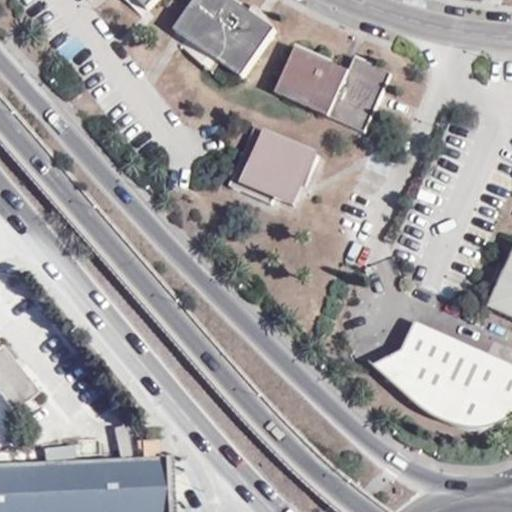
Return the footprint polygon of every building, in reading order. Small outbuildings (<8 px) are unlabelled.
[(128,0),(132,3),(143,12),(154,0),(128,0)] [(211,56),(222,63),(244,78),(278,31),(231,0),(197,0),(175,31),(187,40),(211,56)] [(331,112),(329,117),(365,134),(393,74),(356,57),(350,71),(348,75),(300,53),(284,91),(331,112)] [(213,74),(222,63),(211,56),(204,65),(213,74)] [(323,158),(260,129),(234,187),(276,206),(280,194),(297,201),(303,185),(310,187),(323,158)] [(511,306),(511,264),(510,270),(502,286),(496,300),(511,306)] [(510,270),(501,265),(494,282),(502,286),(510,270)] [(511,318),(511,306),(496,300),(492,309),(511,318)] [(511,368),(415,324),(402,353),(373,368),(433,420),(446,427),(458,431),(469,432),(480,433),(494,432),(503,428),(511,423),(511,368)] [(0,392),(16,412),(40,393),(3,346),(0,348),(0,392)] [(144,459),(159,458),(158,440),(143,440),(144,459)] [(168,511),(166,458),(159,458),(144,459),(139,459),(108,460),(66,462),(50,463),(40,463),(42,511),(168,511)] [(0,511),(42,511),(40,463),(3,465),(0,464),(0,511)]
